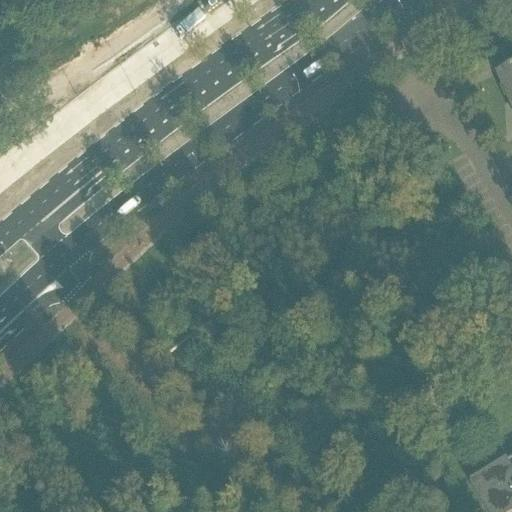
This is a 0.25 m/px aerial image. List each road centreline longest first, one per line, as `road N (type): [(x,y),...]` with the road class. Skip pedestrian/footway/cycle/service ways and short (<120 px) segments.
road 1 (secondary): [(0,314),(108,218),(408,0)]
road 2 (secondary): [(314,0),(120,139),(0,241)]
